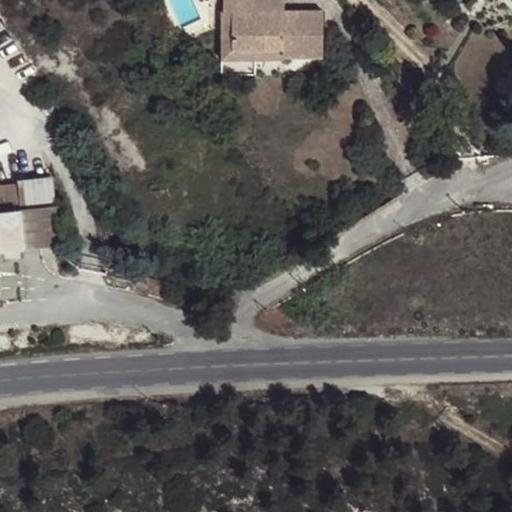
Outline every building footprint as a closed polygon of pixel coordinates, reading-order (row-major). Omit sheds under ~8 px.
[(285,10),(254,9),(254,0),(223,0),(224,11),(232,11),(232,49),(283,49),(283,57),(323,56),(323,10),(285,10)] [(284,0),(254,0),(254,9),(285,10),(284,0)] [(283,49),(232,49),(232,11),(224,11),(221,11),(221,59),(283,59),(283,57),(283,49)] [(16,157),(0,158),(0,184),(18,183),(17,178),(16,157)] [(37,176),(17,178),(18,183),(21,208),(56,205),(53,175),(40,177),(39,176),(37,177),(37,176)] [(0,251),(61,245),(56,205),(21,208),(18,183),(0,184),(0,251)]
